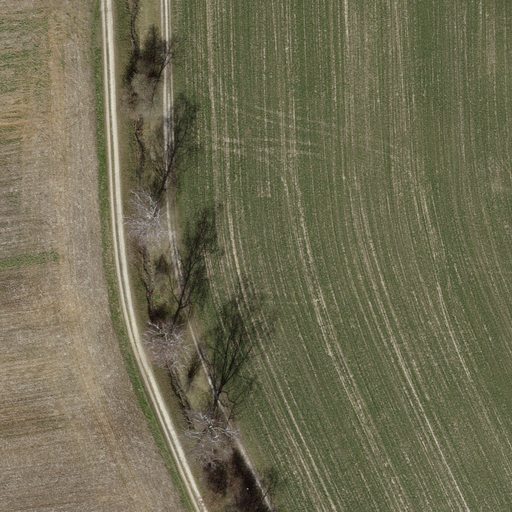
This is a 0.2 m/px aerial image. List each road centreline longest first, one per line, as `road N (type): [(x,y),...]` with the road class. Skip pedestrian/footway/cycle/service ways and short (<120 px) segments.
road 1 (track): [(271,511),(185,290),(173,213),(165,0)]
road 2 (track): [(106,0),(116,234),(137,336),(207,511)]
